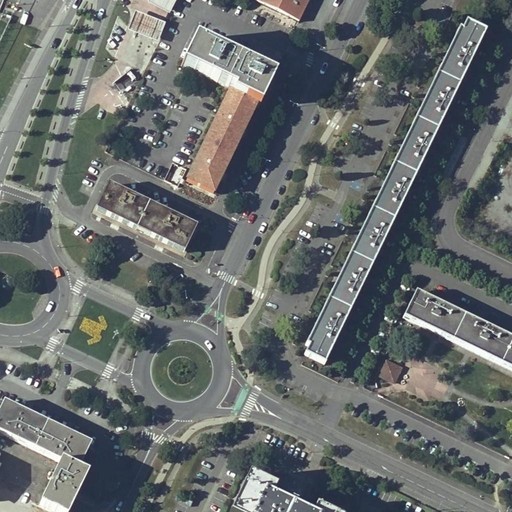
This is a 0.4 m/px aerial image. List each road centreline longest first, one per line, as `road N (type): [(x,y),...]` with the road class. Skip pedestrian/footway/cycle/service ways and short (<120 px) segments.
road 1 (unclassified): [(358,0),(226,277)]
road 2 (secondary): [(38,252),(50,181),(105,0)]
road 3 (residential): [(511,273),(455,246),(446,230),(511,79)]
road 4 (residential): [(478,511),(281,414)]
road 5 (secondary): [(78,0),(0,172)]
road 6 (tertiary): [(174,333),(54,273)]
road 7 (tertiary): [(30,333),(146,389)]
